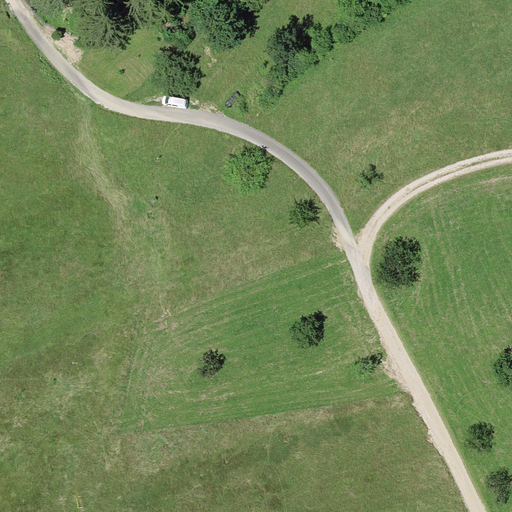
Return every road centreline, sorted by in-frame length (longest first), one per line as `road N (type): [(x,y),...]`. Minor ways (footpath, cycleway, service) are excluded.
road 1 (track): [(475,511),(320,184),(294,159),(242,132),(97,96),(59,63),(15,0)]
road 2 (track): [(362,274),(371,236),(398,200),(475,163),(511,155)]
